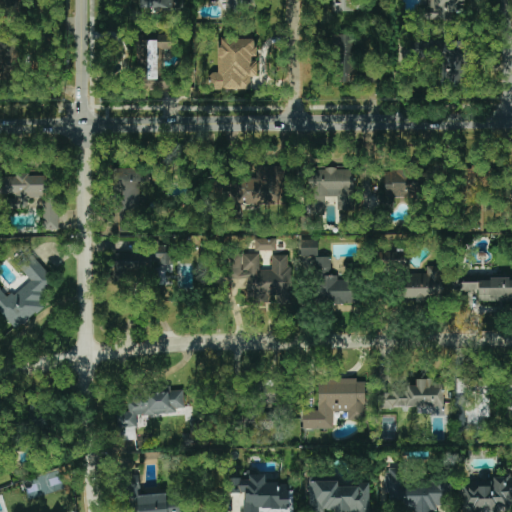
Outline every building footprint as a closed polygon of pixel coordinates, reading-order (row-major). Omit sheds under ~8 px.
[(0,0),(0,11),(19,12),(19,0),(0,0)] [(179,9),(179,0),(143,0),(143,8),(179,9)] [(354,11),(353,0),(331,0),(331,11),(354,11)] [(464,0),(429,0),(429,18),(444,19),(444,13),(464,13),(464,0)] [(147,79),(162,79),(163,49),(174,49),(174,35),(158,35),(157,40),(147,40),(147,79)] [(335,83),(353,82),(352,35),(334,35),(335,83)] [(212,89),(251,89),(251,76),(257,76),(257,59),(256,59),(255,38),(218,39),(219,72),(212,72),(212,89)] [(0,40),(0,82),(7,83),(8,68),(18,68),(20,41),(0,40)] [(459,52),(441,52),(442,83),(460,83),(459,52)] [(284,204),(284,166),(257,166),(257,177),(237,177),(237,205),(284,204)] [(117,232),(140,231),(139,194),(149,194),(149,169),(116,169),(117,232)] [(354,169),(309,169),(309,215),(325,215),(325,196),(337,196),(337,210),(353,210),(354,169)] [(384,170),(385,198),(415,197),(414,169),(384,170)] [(7,209),(28,209),(28,198),(46,198),(46,175),(3,175),(3,196),(7,196),(7,209)] [(58,201),(42,201),(42,230),(59,230),(58,201)] [(318,256),(317,240),(300,240),(301,256),(318,256)] [(165,245),(152,247),(154,268),(173,266),(172,252),(166,253),(165,245)] [(0,312),(15,331),(44,307),(37,298),(56,283),(31,252),(17,264),(30,280),(8,298),(0,288),(0,312)] [(147,254),(115,254),(115,278),(129,278),(129,275),(147,275),(147,254)] [(259,254),(232,254),(232,278),(248,278),(248,301),(290,301),(290,255),(271,255),(271,270),(259,270),(259,254)] [(330,274),(331,257),(316,257),(315,273),(330,274)] [(436,300),(435,273),(403,274),(404,301),(436,300)] [(356,303),(356,279),(338,280),(338,275),(316,276),(316,303),(356,303)] [(478,301),(511,300),(511,275),(458,277),(459,291),(478,291),(478,301)] [(511,377),(464,378),(465,430),(482,430),(482,418),(490,418),(490,390),(506,390),(506,417),(511,416),(511,377)] [(303,429),(334,429),(333,412),(348,412),(348,419),(365,419),(365,382),(357,382),(357,379),(318,379),(318,411),(303,411),(303,429)] [(382,389),(382,409),(443,411),(444,385),(435,385),(436,379),(416,379),(415,389),(382,389)] [(137,416),(177,414),(176,409),(184,408),(183,390),(170,391),(170,389),(129,392),(130,411),(118,412),(119,427),(137,426),(137,416)] [(452,506),(451,480),(405,481),(405,468),(386,469),(387,499),(410,499),(410,511),(435,511),(435,506),(452,506)] [(291,511),(291,483),(265,483),(265,475),(248,475),(248,479),(243,479),(242,511),(291,511)] [(461,484),(462,511),(511,510),(511,476),(492,477),(492,483),(461,484)] [(369,511),(369,483),(360,483),(360,486),(338,486),(338,481),(309,481),(309,511),(369,511)] [(138,511),(181,511),(180,502),(167,503),(166,493),(137,495),(138,511)]
